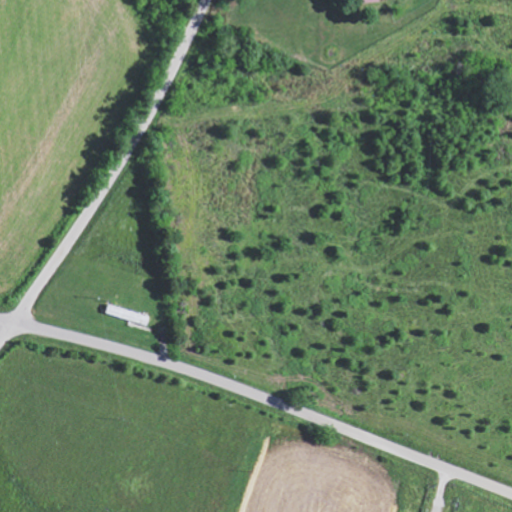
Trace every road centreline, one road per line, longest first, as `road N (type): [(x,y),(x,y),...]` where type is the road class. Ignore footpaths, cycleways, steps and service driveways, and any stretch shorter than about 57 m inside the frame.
road 1 (residential): [(511,496),(201,377),(0,320)]
road 2 (residential): [(0,342),(121,165),(208,0)]
